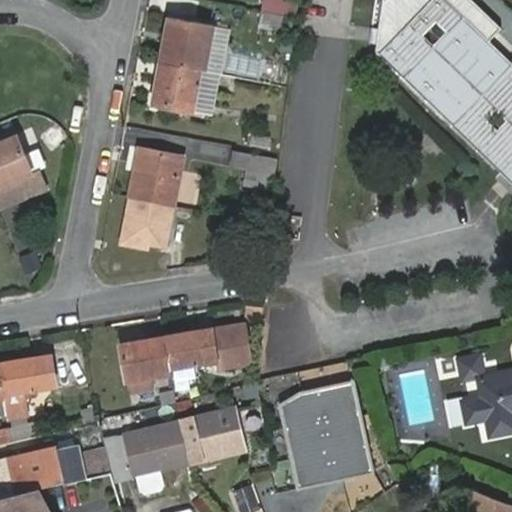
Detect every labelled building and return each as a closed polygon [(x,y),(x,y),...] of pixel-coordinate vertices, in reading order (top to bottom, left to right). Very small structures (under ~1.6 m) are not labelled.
[(291,17),(293,0),(258,0),(257,10),(291,17)] [(497,28),(468,0),(379,0),(372,53),(497,172),(511,186),(511,65),(486,40),(497,28)] [(291,17),(257,10),(254,27),(287,33),(291,17)] [(168,19),(161,60),(215,71),(222,28),(209,26),(168,19)] [(215,71),(161,60),(153,103),(207,113),(215,71)] [(0,206),(48,186),(41,168),(32,171),(18,136),(0,142),(0,206)] [(173,205),(175,205),(184,156),(141,147),(131,196),(131,197),(173,205)] [(257,155),(229,149),(226,166),(255,171),(257,155)] [(511,186),(497,172),(491,178),(511,198),(511,186)] [(173,205),(131,197),(123,242),(141,246),(143,240),(148,241),(166,245),(173,205)] [(29,275),(45,268),(37,250),(21,257),(29,275)] [(239,327),(162,340),(168,374),(215,367),(245,362),(239,327)] [(168,374),(162,340),(114,349),(119,383),(168,374)] [(481,380),(491,432),(511,428),(511,368),(484,374),(479,352),(453,357),(458,384),(481,380)] [(86,383),(82,354),(0,365),(0,378),(4,403),(6,419),(26,416),(22,391),(56,386),(56,388),(86,383)] [(272,394),(276,410),(280,409),(296,488),(371,472),(351,381),(304,391),(303,387),(272,394)] [(237,409),(181,421),(192,464),(247,450),(237,409)] [(0,490),(39,484),(65,479),(66,480),(113,473),(105,439),(101,420),(33,437),(10,442),(0,444),(0,490)] [(181,421),(125,435),(135,477),(192,464),(181,421)] [(7,430),(10,442),(33,437),(30,424),(7,430)] [(0,431),(0,444),(10,442),(7,430),(0,431)] [(125,435),(105,439),(113,473),(115,482),(135,477),(125,435)] [(53,511),(39,484),(0,490),(0,511),(53,511)] [(254,484),(234,492),(241,511),(250,511),(262,507),(254,484)] [(464,511),(501,511),(502,505),(467,491),(464,511)]
